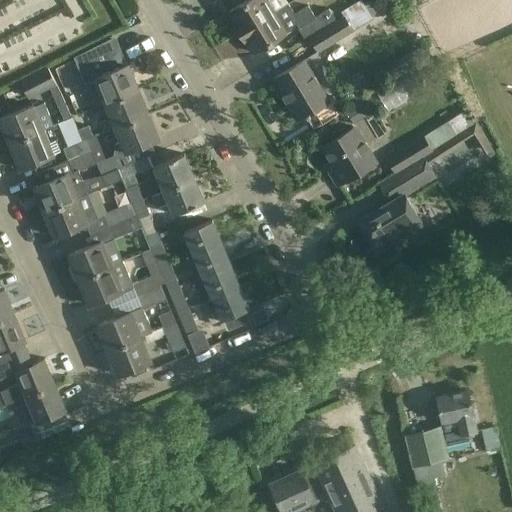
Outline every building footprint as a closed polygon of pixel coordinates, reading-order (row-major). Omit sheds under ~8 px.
[(247,0),(229,12),(241,32),(288,4),(285,0),(247,0)] [(288,4),(241,32),(254,53),(293,29),(296,23),(306,39),(310,37),(336,21),(328,7),(315,15),(309,4),(293,14),(288,4)] [(344,16),(336,21),(310,37),(319,51),(353,30),(344,16)] [(114,40),(75,59),(85,82),(96,78),(106,102),(138,89),(128,64),(125,65),(114,40)] [(407,57),(386,70),(393,80),(414,68),(407,57)] [(330,100),(305,59),(275,77),(289,99),(285,101),(297,120),(306,114),(308,116),(311,114),(310,112),(330,100)] [(56,84),(47,66),(20,81),(29,98),(50,87),(53,93),(59,90),(56,84)] [(148,113),(138,89),(106,102),(112,117),(101,122),(104,131),(116,127),(148,113)] [(377,109),(369,95),(346,110),(354,123),(377,109)] [(10,143),(53,125),(44,103),(34,107),(33,104),(0,118),(10,143)] [(473,122),(466,111),(450,121),(456,132),(473,122)] [(159,138),(148,113),(116,127),(104,131),(105,132),(116,127),(121,140),(115,143),(114,156),(97,163),(102,175),(118,168),(120,174),(121,174),(118,168),(149,155),(144,144),(159,138)] [(53,125),(10,143),(21,168),(53,154),(53,153),(60,150),(55,139),(48,142),(43,130),(53,126),(53,125)] [(87,138),(94,136),(89,125),(77,130),(81,140),(82,141),(87,138)] [(376,161),(355,127),(324,146),(337,168),(331,172),(338,184),(376,161)] [(397,172),(432,150),(424,137),(389,158),(397,172)] [(92,151),(87,138),(82,141),(81,140),(64,148),(69,160),(92,151)] [(437,157),(432,150),(397,172),(409,192),(432,178),(424,165),(437,157)] [(38,196),(35,197),(42,212),(45,211),(77,198),(88,193),(78,171),(97,163),(92,151),(69,160),(74,173),(68,175),(67,173),(35,186),(38,196)] [(154,166),(164,190),(195,177),(185,153),(154,166)] [(152,195),(157,208),(169,203),(174,215),(205,201),(195,177),(164,190),(152,195)] [(132,202),(126,204),(127,206),(143,199),(137,184),(126,188),(132,202)] [(88,193),(45,211),(55,236),(98,218),(88,193)] [(427,229),(405,194),(395,200),(394,199),(359,220),(377,249),(391,241),(389,237),(407,227),(413,237),(427,229)] [(127,206),(131,217),(136,229),(142,227),(138,218),(149,213),(143,199),(127,206)] [(131,217),(127,206),(126,204),(103,214),(108,226),(131,217)] [(136,229),(131,217),(108,226),(114,239),(136,229)] [(185,231),(194,254),(222,242),(213,220),(185,231)] [(154,270),(171,263),(157,231),(145,236),(151,250),(144,253),(146,252),(154,270)] [(75,281),(79,279),(123,261),(123,260),(111,265),(101,241),(69,254),(73,264),(69,266),(75,281)] [(222,242),(194,254),(203,276),(231,264),(222,242)] [(134,286),(138,296),(160,287),(160,285),(154,270),(146,252),(144,253),(154,277),(134,286)] [(134,286),(123,261),(79,279),(90,304),(134,286)] [(170,289),(180,285),(171,263),(154,270),(160,285),(167,282),(170,289)] [(193,280),(203,302),(240,286),(231,264),(203,276),(193,280)] [(179,312),(189,307),(180,285),(170,289),(179,312)] [(240,286),(203,302),(212,324),(250,308),(240,286)] [(160,287),(138,296),(142,306),(98,324),(108,349),(151,332),(142,309),(165,299),(160,287)] [(0,320),(16,314),(5,288),(0,290),(0,320)] [(189,307),(179,312),(188,333),(193,331),(198,329),(189,307)] [(251,313),(256,324),(268,319),(264,308),(251,313)] [(0,363),(31,351),(16,314),(0,320),(0,363)] [(186,346),(177,323),(164,328),(174,352),(186,346)] [(151,332),(108,349),(118,374),(151,361),(141,336),(152,332),(151,332)] [(36,362),(31,351),(0,363),(0,379),(16,373),(20,383),(0,391),(6,404),(26,396),(56,383),(45,358),(36,362)] [(66,409),(56,383),(6,404),(6,405),(26,396),(37,421),(66,409)] [(448,445),(469,440),(467,432),(477,430),(473,409),(468,389),(437,396),(441,416),(444,425),(448,445)] [(446,446),(448,445),(444,425),(424,430),(407,434),(420,492),(435,488),(429,462),(448,457),(446,446)] [(496,425),(481,428),(486,450),(501,446),(496,425)] [(0,449),(22,440),(16,426),(0,433),(0,449)] [(370,511),(383,507),(355,445),(313,464),(313,465),(316,464),(317,468),(303,474),(302,470),(304,469),(304,468),(270,483),(283,511),(289,511),(293,511),(292,508),(306,502),(307,504),(327,495),(335,511),(370,511)]
